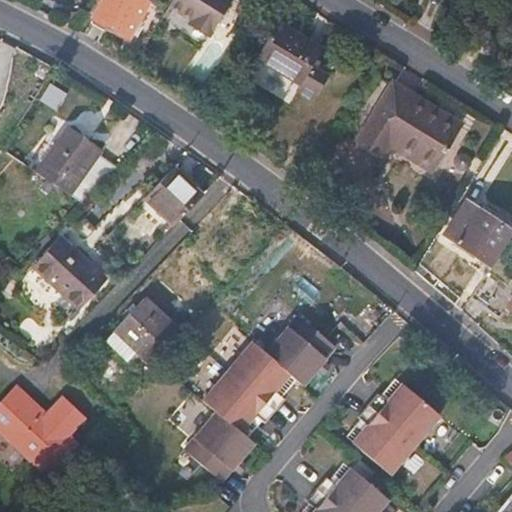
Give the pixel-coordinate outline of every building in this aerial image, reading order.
[(139,0),(102,0),(89,21),(124,41),(147,4),(139,0)] [(248,1),(246,0),(190,0),(187,6),(208,19),(206,23),(226,36),(248,1)] [(322,46),(279,19),(254,58),(249,54),(239,70),(270,89),(280,74),(297,85),(322,46)] [(226,36),(206,23),(203,27),(223,40),(226,36)] [(462,125),(395,83),(359,141),(383,156),(390,146),(433,173),(462,125)] [(69,128),(39,171),(69,193),(99,150),(69,128)] [(203,194),(172,166),(143,198),(174,224),(203,194)] [(491,214),(468,199),(446,235),(491,262),(511,226),(491,214)] [(511,225),(511,219),(494,209),(491,214),(511,226),(511,225)] [(62,238),(36,266),(78,307),(104,279),(62,238)] [(511,292),(485,272),(469,299),(497,320),(504,311),(511,316),(511,292)] [(146,299),(107,342),(129,362),(138,352),(157,369),(187,338),(185,336),(146,299)] [(230,372),(205,401),(218,412),(186,450),(223,482),(235,468),(242,459),(256,443),(243,432),(257,415),(266,423),(276,411),(286,400),(277,392),(291,375),(304,386),(318,369),(325,361),(337,347),(300,316),(268,354),(254,342),(230,372)] [(325,361),(318,369),(325,375),(330,370),(332,367),(325,361)] [(353,444),(390,475),(416,445),(440,416),(403,385),(389,402),(379,394),(369,406),(359,418),(368,426),(353,444)] [(0,409),(0,432),(44,477),(75,448),(67,436),(82,421),(64,403),(47,418),(28,398),(19,389),(0,409)] [(249,465),(242,459),(235,468),(242,474),(249,465)] [(314,511),(378,511),(389,500),(352,468),(337,486),(327,478),(317,490),(307,501),(317,509),(314,511)]
